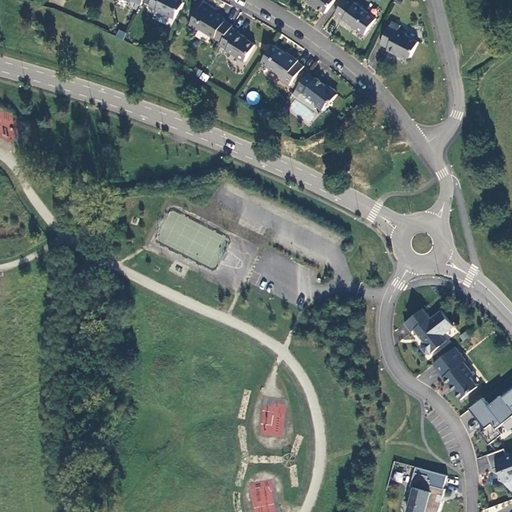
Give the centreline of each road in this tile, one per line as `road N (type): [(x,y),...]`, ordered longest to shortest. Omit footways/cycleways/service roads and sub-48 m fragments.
road 1 (tertiary): [(0,65),(188,127),(378,215)]
road 2 (residential): [(393,289),(388,349),(405,379),(458,427),(473,511)]
road 3 (residential): [(256,0),(346,58),(422,144)]
road 4 (unclassified): [(422,144),(447,128),(459,107),(434,0)]
